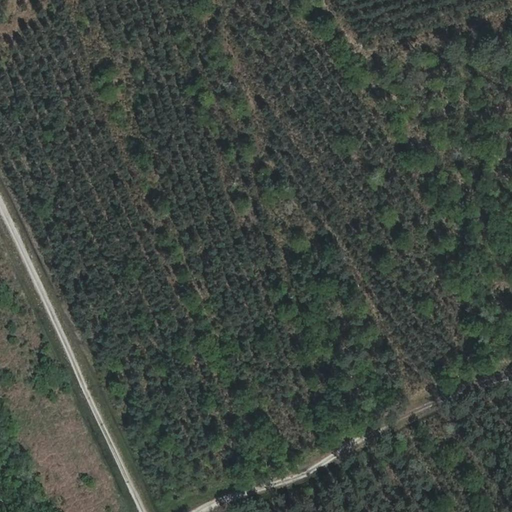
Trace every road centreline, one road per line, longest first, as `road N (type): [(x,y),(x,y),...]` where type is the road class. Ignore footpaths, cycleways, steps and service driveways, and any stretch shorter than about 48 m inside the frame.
road 1 (track): [(146,511),(0,199)]
road 2 (track): [(211,511),(310,477),(409,411),(511,377)]
